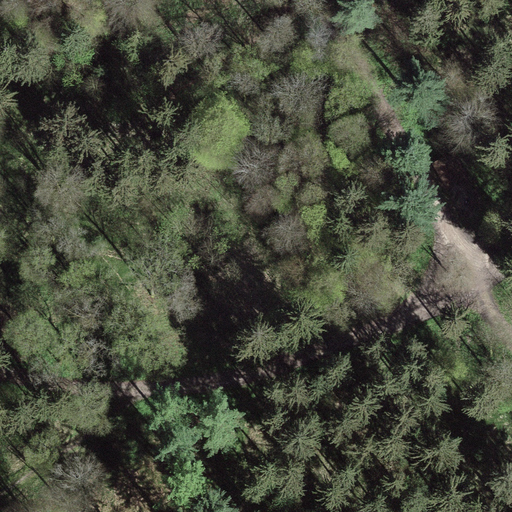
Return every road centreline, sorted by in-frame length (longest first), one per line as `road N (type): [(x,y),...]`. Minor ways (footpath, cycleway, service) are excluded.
road 1 (track): [(0,373),(96,386),(269,367),(372,333),(471,283)]
road 2 (track): [(471,283),(417,157),(322,0)]
